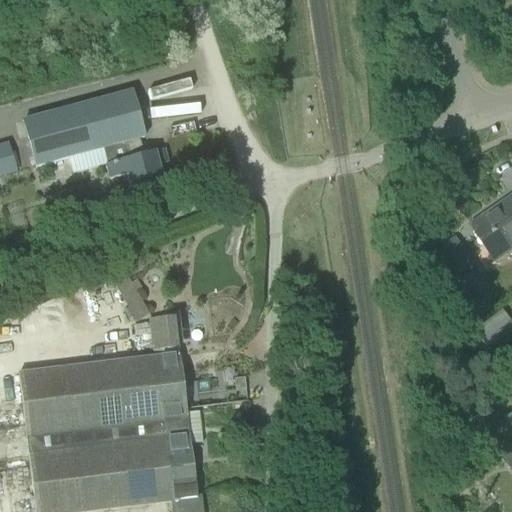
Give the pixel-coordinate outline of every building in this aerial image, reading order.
[(131,192),(162,184),(157,168),(167,165),(163,152),(143,157),(139,142),(144,140),(131,94),(24,123),(35,168),(102,149),(109,179),(126,175),(131,192)] [(0,179),(16,175),(7,145),(0,146),(0,179)] [(511,200),(495,212),(498,216),(474,233),(483,246),(471,253),(486,274),(497,266),(491,257),(511,243),(511,200)] [(453,272),(467,262),(459,251),(463,249),(455,238),(438,251),(453,272)] [(123,272),(111,278),(115,286),(127,280),(125,275),(123,272)] [(149,317),(140,302),(127,310),(136,324),(149,317)] [(176,318),(149,319),(151,350),(177,349),(176,318)] [(500,333),(490,321),(478,331),(488,342),(500,333)] [(141,443),(165,440),(188,438),(178,357),(18,377),(34,511),(111,511),(150,507),(141,443)] [(244,380),(234,382),(236,393),(245,392),(244,380)] [(511,415),(503,421),(511,430),(511,449),(501,459),(511,471),(511,415)] [(150,507),(176,504),(196,502),(188,438),(165,440),(141,443),(150,507)]
